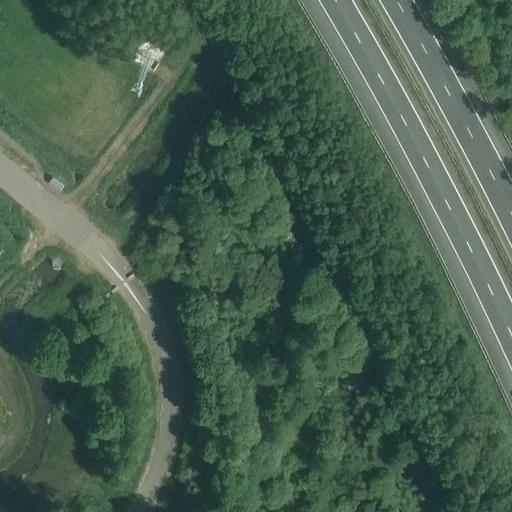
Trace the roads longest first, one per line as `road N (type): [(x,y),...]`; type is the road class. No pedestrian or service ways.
road 1 (unclassified): [(0,170),(100,258),(154,333),(165,361),(167,427),(158,477),(139,511)]
road 2 (motorway): [(334,0),(511,340)]
road 3 (motorway): [(511,216),(394,0)]
